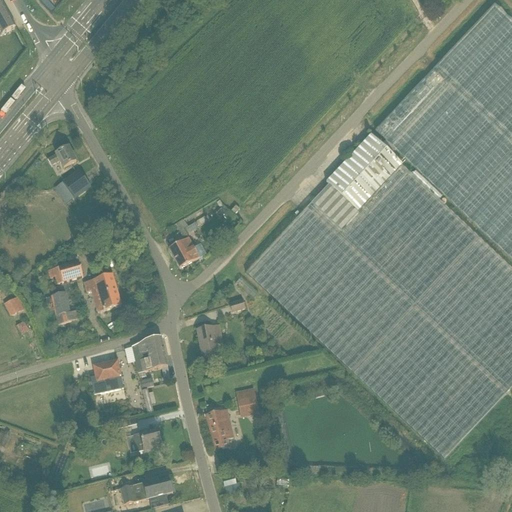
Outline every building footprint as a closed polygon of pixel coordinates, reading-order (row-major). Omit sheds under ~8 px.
[(16,29),(1,1),(0,1),(0,32),(2,37),(16,29)] [(511,271),(498,258),(402,168),(403,167),(392,157),(396,152),(442,195),(511,260),(511,22),(495,6),(375,133),(386,143),(382,147),(371,137),(360,149),(326,185),(329,187),(246,275),(444,461),(511,389),(511,271)] [(56,156),(48,161),(52,168),(60,163),(64,170),(76,163),(69,149),(56,156)] [(74,200),(91,188),(79,172),(63,184),(74,200)] [(10,191),(0,205),(0,206),(7,212),(18,198),(10,191)] [(222,209),(219,212),(223,217),(228,223),(232,220),(222,209)] [(188,228),(180,233),(184,239),(199,230),(198,228),(195,224),(188,228)] [(189,240),(169,251),(180,271),(200,260),(206,256),(201,246),(194,250),(189,240)] [(79,263),(48,272),(50,280),(55,279),(57,286),(83,279),(79,263)] [(89,284),(85,285),(87,295),(92,293),(96,292),(103,313),(122,308),(113,276),(89,283),(89,284)] [(65,295),(51,299),(55,312),(59,327),(79,321),(76,313),(70,315),(65,295)] [(14,300),(4,306),(11,318),(21,313),(14,300)] [(245,310),(242,302),(230,306),(233,314),(245,310)] [(222,345),(219,328),(197,332),(202,360),(218,357),(216,346),(222,345)] [(145,343),(132,350),(135,364),(165,357),(161,339),(145,343)] [(168,368),(165,357),(135,364),(139,379),(146,378),(145,373),(162,370),(168,368)] [(94,368),(96,378),(92,379),(95,396),(123,390),(118,363),(94,368)] [(168,368),(162,370),(164,381),(170,380),(168,369),(168,368)] [(142,390),(154,388),(152,380),(140,383),(142,390)] [(148,391),(142,392),(148,416),(154,415),(148,391)] [(240,420),(259,416),(256,399),(237,402),(240,420)] [(215,452),(216,452),(229,449),(227,441),(233,440),(227,413),(207,418),(215,452)] [(113,425),(110,426),(112,433),(131,428),(130,421),(113,425)] [(2,431),(0,435),(0,447),(4,449),(11,435),(2,431)] [(139,436),(133,437),(133,438),(137,454),(137,455),(144,453),(144,454),(158,451),(158,449),(161,448),(157,432),(150,434),(139,437),(139,436)] [(275,477),(275,469),(265,469),(265,478),(275,477)] [(234,478),(223,481),(227,496),(238,493),(240,493),(238,485),(237,486),(234,478)] [(173,495),(169,481),(159,484),(159,482),(121,491),(124,507),(173,495)] [(121,492),(111,492),(112,507),(122,506),(121,492)]
